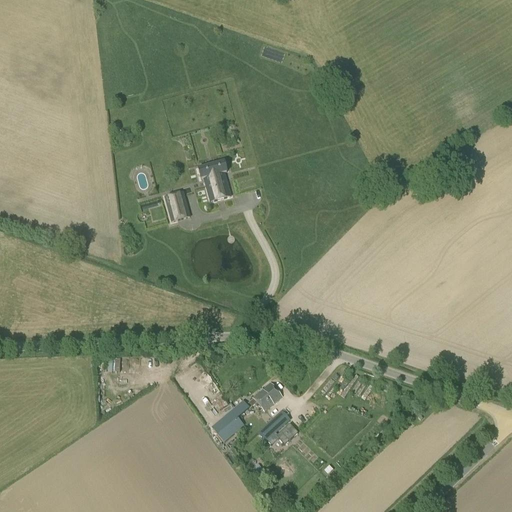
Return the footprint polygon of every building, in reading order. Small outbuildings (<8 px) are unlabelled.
[(227,173),(225,163),(215,166),(214,164),(207,166),(208,168),(198,171),(201,181),(204,180),(211,204),(231,198),(224,174),(227,173)] [(171,223),(190,219),(183,194),(164,199),(171,223)] [(128,371),(128,360),(112,360),(112,370),(128,371)] [(232,406),(235,410),(212,430),(223,444),(244,426),(239,421),(257,405),(265,414),(282,398),(270,384),(252,400),(253,401),(246,406),(240,399),(232,406)] [(290,422),(283,414),(258,437),(264,445),(290,422)] [(298,434),(290,425),(276,437),(285,446),(298,434)] [(260,482),(266,477),(259,467),(252,471),(260,482)] [(324,472),(328,476),(333,471),(329,467),(324,472)]
